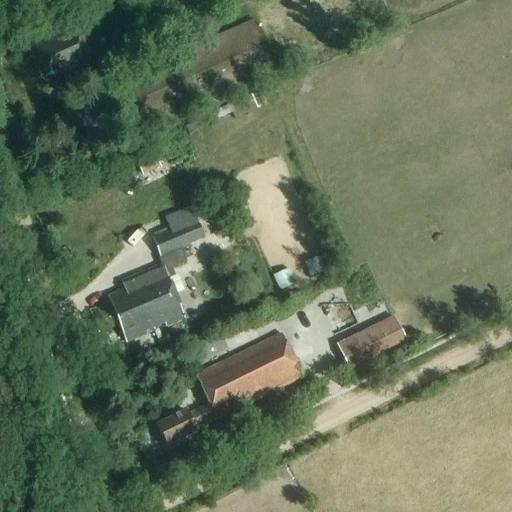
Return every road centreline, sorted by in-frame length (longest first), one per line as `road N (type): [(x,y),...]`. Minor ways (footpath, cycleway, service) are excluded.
road 1 (track): [(511,330),(141,511)]
road 2 (track): [(110,511),(0,132)]
